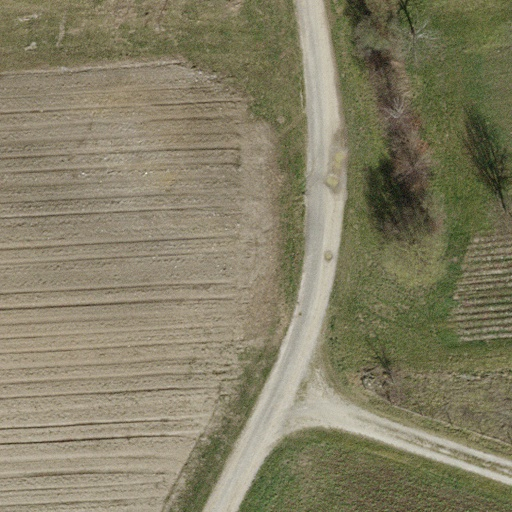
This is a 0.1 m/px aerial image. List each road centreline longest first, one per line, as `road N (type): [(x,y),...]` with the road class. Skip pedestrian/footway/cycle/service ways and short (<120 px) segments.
road 1 (track): [(318,0),(334,189),(320,305),(295,387),(228,511)]
road 2 (track): [(295,387),(511,459)]
